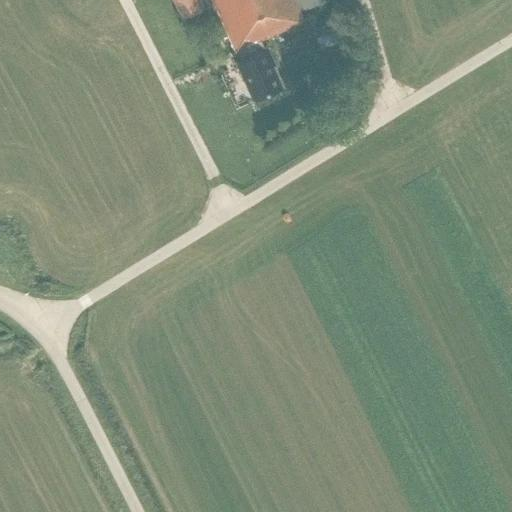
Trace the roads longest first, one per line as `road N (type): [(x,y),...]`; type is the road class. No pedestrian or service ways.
road 1 (unclassified): [(43,329),(511,41)]
road 2 (unknown): [(228,215),(129,0)]
road 3 (unclassified): [(43,329),(136,511)]
